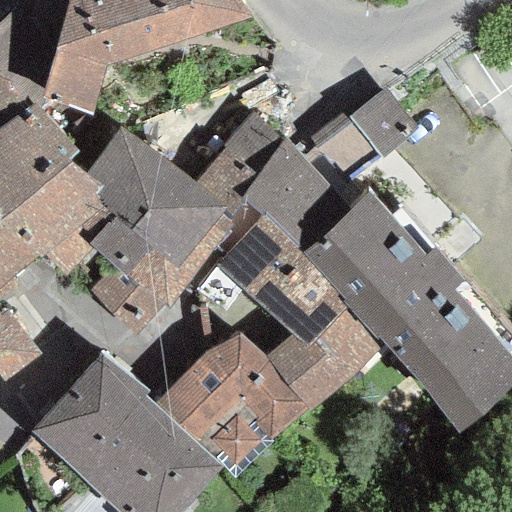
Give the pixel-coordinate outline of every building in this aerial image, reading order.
[(106,65),(250,18),(237,0),(70,0),(67,1),(42,97),(91,116),(106,65)] [(42,97),(67,1),(10,14),(0,23),(0,127),(35,102),(42,97)] [(261,217),(263,215),(301,253),(361,196),(347,181),(379,156),(382,159),(416,128),(383,88),(346,118),(340,113),(294,149),(284,137),(241,198),(261,217)] [(64,275),(91,248),(85,241),(113,217),(94,195),(102,186),(85,173),(66,160),(77,150),(35,102),(0,127),(0,229),(24,265),(36,256),(38,259),(43,255),(64,275)] [(279,138),(250,111),(197,180),(242,223),(249,215),(232,198),(279,138)] [(120,125),(85,173),(102,186),(94,195),(113,217),(130,228),(172,167),(120,125)] [(197,180),(172,167),(130,228),(113,217),(85,241),(91,248),(114,267),(88,290),(135,334),(163,302),(167,306),(242,223),(197,180)] [(361,196),(301,253),(382,345),(457,434),(511,383),(511,357),(452,290),(462,280),(437,250),(430,250),(426,254),(367,192),(361,196)] [(264,355),(306,409),(382,345),(301,253),(263,215),(261,217),(192,294),(240,334),(264,355)] [(0,377),(12,392),(47,361),(0,298),(0,289),(24,265),(0,229),(0,377)] [(269,440),(306,409),(264,355),(240,334),(203,353),(152,404),(221,467),(233,479),(271,443),(269,440)] [(80,479),(152,404),(144,396),(147,391),(101,354),(28,432),(80,479)] [(152,404),(80,479),(116,511),(181,511),(221,467),(152,404)]
